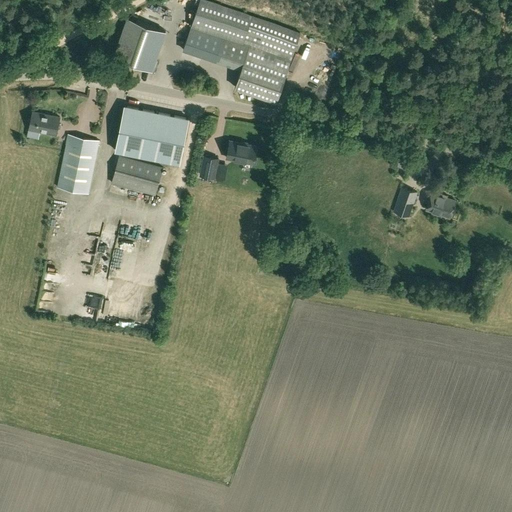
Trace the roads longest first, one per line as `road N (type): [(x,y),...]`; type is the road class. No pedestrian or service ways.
road 1 (unclassified): [(511,160),(110,82),(0,78)]
road 2 (track): [(27,77),(146,0)]
